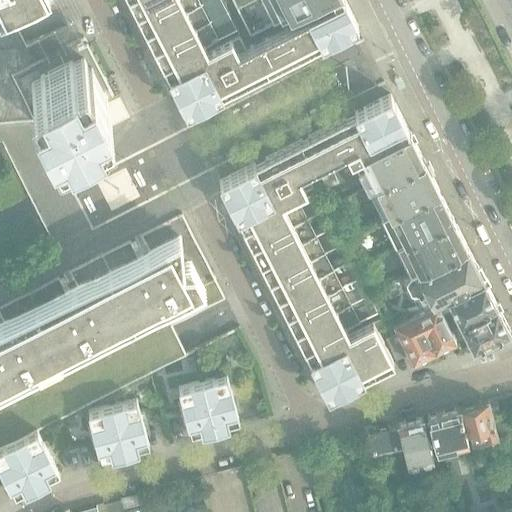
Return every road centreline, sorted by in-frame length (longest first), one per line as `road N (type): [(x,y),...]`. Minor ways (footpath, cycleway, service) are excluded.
road 1 (residential): [(311,426),(93,0)]
road 2 (residential): [(33,511),(66,494),(311,426)]
road 3 (residential): [(383,0),(511,254)]
road 4 (residential): [(311,426),(511,371)]
